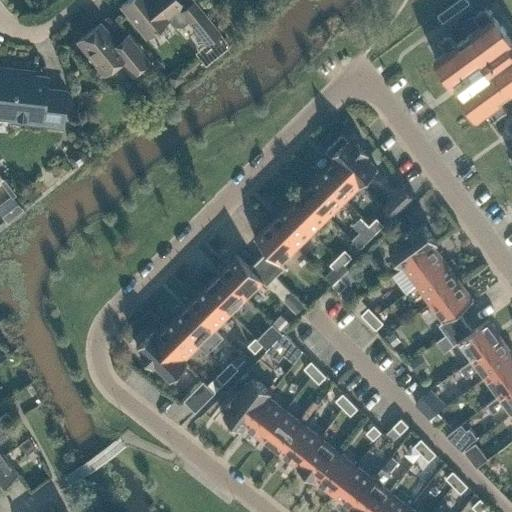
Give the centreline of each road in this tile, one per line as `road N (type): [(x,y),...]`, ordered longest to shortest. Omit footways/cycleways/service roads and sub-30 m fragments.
road 1 (residential): [(265,511),(115,394),(100,375),(95,340),(111,310),(337,89),(359,82),(379,91),(511,272)]
road 2 (residential): [(511,511),(312,313)]
